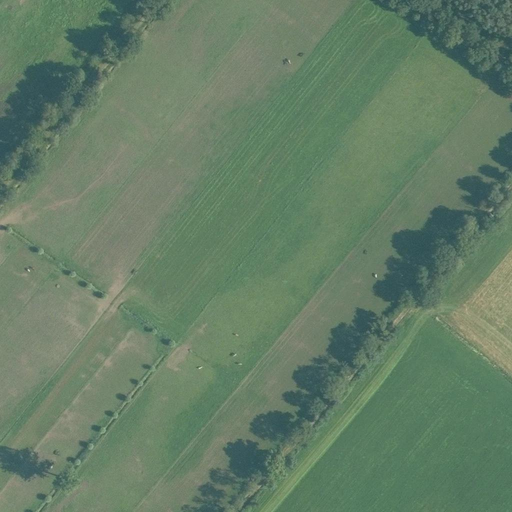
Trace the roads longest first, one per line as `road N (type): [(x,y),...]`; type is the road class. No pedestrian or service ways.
road 1 (track): [(241,511),(511,183)]
road 2 (track): [(152,0),(0,179)]
road 3 (track): [(511,69),(411,0)]
